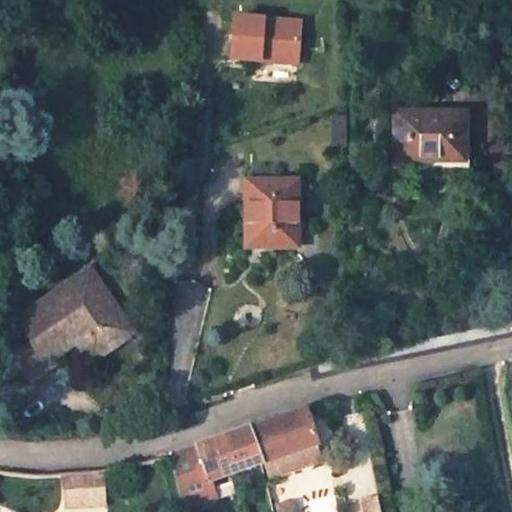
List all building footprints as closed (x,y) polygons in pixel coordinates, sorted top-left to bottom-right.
[(296,73),(299,31),(234,27),(231,69),(296,73)] [(464,115),(396,113),(395,159),(420,160),(420,157),(460,159),(461,139),(463,139),(464,115)] [(296,246),(296,184),(247,182),(247,246),(296,246)] [(103,260),(90,270),(107,293),(120,283),(103,260)] [(59,361),(53,354),(47,345),(72,329),(78,337),(94,358),(133,329),(107,293),(90,270),(50,299),(20,319),(34,340),(13,354),(30,380),(59,361)] [(47,345),(53,354),(78,337),(72,329),(47,345)] [(246,430),(257,466),(315,447),(303,410),(246,430)] [(197,448),(208,483),(211,482),(257,466),(246,430),(223,439),(197,448)] [(176,495),(208,483),(197,448),(182,453),(169,458),(176,495)] [(100,473),(57,475),(59,510),(102,508),(100,473)] [(179,511),(199,511),(211,510),(216,500),(211,482),(208,483),(176,495),(179,511)] [(378,511),(375,498),(360,501),(361,511),(378,511)] [(296,511),(295,502),(275,505),(275,511),(296,511)]
